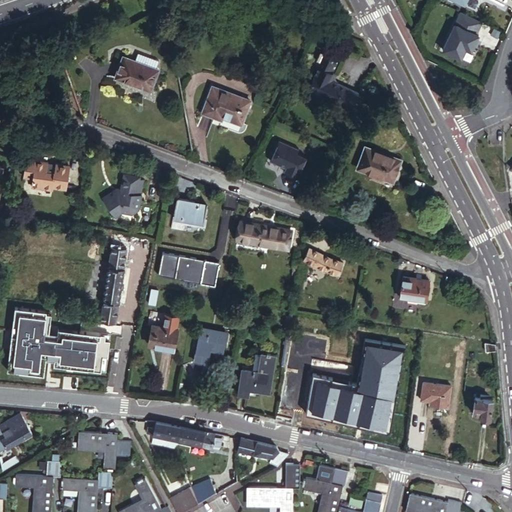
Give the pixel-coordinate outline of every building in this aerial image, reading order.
[(480,56),(489,38),(467,28),(459,46),(480,56)] [(305,87),(310,88),(319,67),(334,74),(343,55),(323,47),(305,87)] [(155,68),(119,56),(112,77),(148,89),(155,68)] [(353,107),(359,94),(331,82),(334,74),(319,67),(310,88),(353,107)] [(243,124),(251,102),(215,88),(205,112),(217,116),(218,114),(243,124)] [(362,95),(359,94),(353,107),(356,109),(362,95)] [(298,177),(306,158),(297,154),(299,149),(279,140),(272,156),(282,161),(280,166),(286,168),(284,171),(298,177)] [(392,182),(400,161),(366,147),(358,169),(392,182)] [(270,161),(280,166),(282,161),(272,156),(270,161)] [(61,189),(73,191),(76,168),(63,166),(62,171),(55,170),(56,165),(34,162),(31,179),(42,181),(41,190),(60,192),(61,189)] [(0,210),(2,211),(9,186),(5,185),(10,168),(0,165),(0,210)] [(146,179),(146,175),(129,172),(126,186),(125,192),(119,191),(105,194),(120,216),(127,212),(137,214),(144,209),(150,179),(146,179)] [(125,192),(126,186),(120,185),(105,194),(119,191),(125,192)] [(208,223),(213,201),(184,195),(179,217),(208,223)] [(255,240),(258,223),(256,223),(246,221),(243,237),(255,240)] [(294,249),(297,231),(267,225),(258,223),(255,240),(294,249)] [(254,246),(255,240),(243,237),(242,243),(254,246)] [(112,261),(128,264),(132,245),(115,241),(112,261)] [(314,247),(309,258),(309,260),(345,275),(349,262),(314,247)] [(218,263),(162,253),(158,273),(215,283),(218,263)] [(299,278),(303,279),(306,279),(309,261),(302,260),(299,278)] [(105,298),(122,300),(128,264),(112,261),(105,298)] [(433,302),(436,282),(409,277),(406,296),(433,302)] [(161,302),(164,287),(156,286),(153,300),(161,302)] [(101,318),(118,321),(122,300),(105,298),(101,318)] [(13,307),(6,371),(44,375),(46,358),(51,358),(54,358),(53,366),(107,372),(111,333),(57,327),(57,332),(49,331),(51,311),(13,307)] [(177,347),(181,328),(156,322),(152,342),(177,347)] [(226,351),(230,333),(203,327),(198,350),(211,353),(212,348),(226,351)] [(357,384),(312,375),(304,412),(361,424),(389,430),(407,347),(367,338),(357,384)] [(498,347),(496,341),(487,340),(488,348),(498,347)] [(260,368),(274,371),(278,351),(264,349),(260,368)] [(271,390),(275,371),(274,371),(260,368),(246,365),(240,391),(250,393),(252,386),(271,390)] [(432,400),(451,404),(452,404),(455,384),(426,379),(423,399),(432,400)] [(493,418),(497,399),(479,395),(476,415),(493,418)] [(20,407),(18,408),(0,417),(0,420),(2,429),(6,435),(28,423),(20,408),(20,407)] [(180,438),(182,425),(156,420),(155,427),(150,426),(148,432),(180,439),(180,438)] [(33,431),(28,423),(6,435),(0,438),(0,446),(1,450),(33,431)] [(205,430),(182,425),(180,438),(180,439),(203,443),(205,430)] [(111,465),(114,466),(115,452),(116,437),(116,431),(83,429),(82,446),(104,447),(103,465),(106,465),(106,467),(111,467),(111,465)] [(213,445),(215,432),(205,430),(203,443),(213,445)] [(116,437),(115,452),(129,453),(130,438),(116,437)] [(257,441),(241,438),(240,446),(240,449),(255,452),(257,441)] [(273,456),(279,448),(276,445),(257,441),(255,452),(273,456)] [(13,448),(0,455),(0,459),(2,469),(19,459),(13,448)] [(279,448),(273,456),(270,460),(278,463),(288,451),(280,449),(279,448)] [(48,474),(57,474),(63,474),(64,459),(49,458),(48,474)] [(316,479),(332,482),(335,468),(320,464),(316,479)] [(301,472),(300,487),(301,487),(301,465),(287,465),(287,472),(301,472)] [(335,467),(335,468),(332,482),(345,485),(347,486),(350,471),(335,467)] [(96,477),(96,485),(110,486),(111,470),(96,469),(96,477)] [(54,511),(57,474),(48,474),(17,472),(17,475),(14,475),(14,480),(16,480),(16,483),(37,485),(35,511),(54,511)] [(296,487),(300,487),(301,472),(287,472),(287,487),(296,487)] [(150,511),(153,510),(162,506),(146,475),(143,477),(142,475),(137,478),(138,479),(135,481),(143,497),(119,509),(120,511),(150,511)] [(76,511),(94,511),(95,494),(90,494),(90,488),(95,488),(96,485),(96,477),(67,476),(67,478),(65,478),(64,483),(67,483),(67,486),(78,486),(76,511)] [(332,482),(316,479),(307,477),(306,479),(304,479),(303,484),(305,484),(304,488),(324,492),(319,511),(338,511),(345,485),(332,482)] [(198,502),(215,491),(211,478),(196,482),(196,480),(192,482),(192,483),(198,502)] [(198,502),(192,483),(171,494),(180,511),(198,502)] [(287,487),(286,487),(252,486),(251,502),(285,503),(284,511),(295,511),(296,487),(287,487)] [(445,511),(448,502),(412,493),(408,508),(424,511),(445,511)] [(351,505),(364,508),(366,499),(353,496),(351,505)] [(379,511),(382,501),(368,498),(365,511),(379,511)] [(448,502),(445,511),(460,511),(462,502),(449,499),(448,502)] [(154,511),(173,511),(169,502),(162,506),(153,510),(154,511)]
